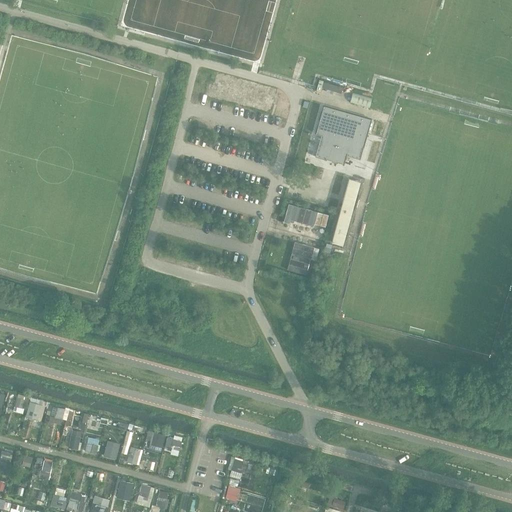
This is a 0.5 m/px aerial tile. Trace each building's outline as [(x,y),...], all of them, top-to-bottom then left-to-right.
[(272,112),(278,88),(218,73),(215,84),(209,83),(205,96),(272,112)] [(326,82),(324,87),(341,92),(343,86),(326,82)] [(353,93),(350,103),(369,108),(372,99),(366,97),(353,93)] [(324,106),(316,134),(329,138),(324,159),(344,165),(346,156),(360,160),(371,119),(324,106)] [(347,246),(362,179),(348,176),(332,243),(347,246)] [(328,215),(289,204),(284,222),(289,224),(290,220),(313,226),(314,224),(325,227),(328,215)] [(316,261),(319,249),(294,242),(287,270),(306,275),(310,259),(316,261)] [(25,396),(15,393),(13,402),(22,405),(25,396)] [(26,416),(42,420),(46,404),(30,401),(26,416)] [(61,405),(51,403),(48,412),(58,415),(61,405)] [(121,421),(119,428),(128,430),(130,424),(121,421)] [(176,436),(166,433),(164,442),(174,445),(176,436)] [(78,437),(69,434),(66,444),(75,446),(78,437)] [(89,436),(86,450),(97,453),(101,439),(89,436)] [(115,447),(106,444),(103,454),(112,457),(115,447)] [(131,447),(127,462),(140,464),(143,449),(131,447)] [(11,453),(2,450),(0,458),(0,460),(9,462),(11,453)] [(30,470),(34,457),(26,454),(22,468),(30,470)] [(231,476),(241,478),(244,460),(234,458),(231,476)] [(53,464),(42,461),(39,470),(50,474),(53,464)] [(137,503),(150,506),(155,486),(142,483),(137,503)] [(238,500),(240,487),(229,485),(226,498),(238,500)] [(52,502),(67,506),(69,497),(65,496),(67,489),(56,486),(52,502)] [(166,493),(157,491),(155,499),(163,501),(166,493)] [(82,499),(73,497),(70,507),(79,509),(82,499)] [(334,499),(332,506),(344,510),(346,502),(334,499)]
